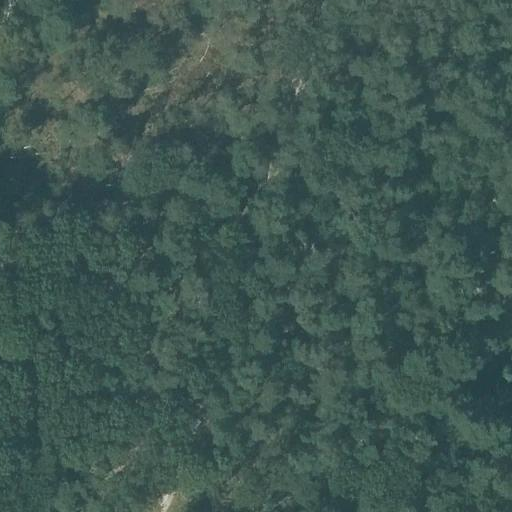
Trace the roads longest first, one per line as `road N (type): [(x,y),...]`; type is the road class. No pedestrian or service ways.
road 1 (unknown): [(317,0),(167,511)]
road 2 (unknown): [(250,222),(186,207),(0,233)]
